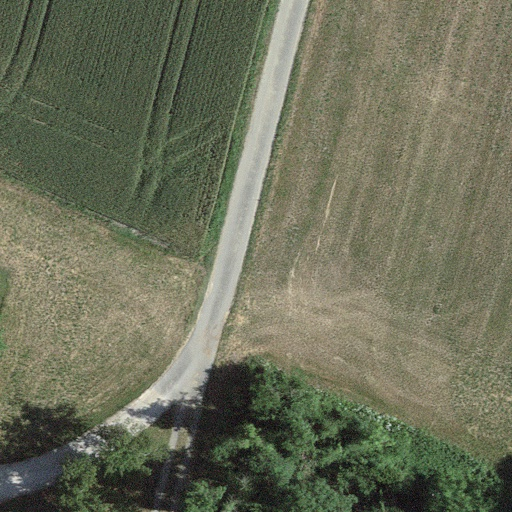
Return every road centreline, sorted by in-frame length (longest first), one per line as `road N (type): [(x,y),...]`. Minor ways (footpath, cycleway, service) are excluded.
road 1 (track): [(295,0),(203,340),(154,400),(71,452),(0,479)]
road 2 (track): [(203,340),(158,511)]
